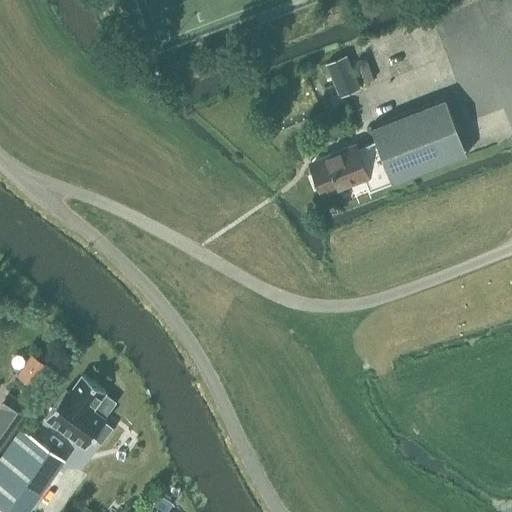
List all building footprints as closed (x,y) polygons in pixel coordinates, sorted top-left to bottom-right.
[(346,54),(326,62),(335,85),(348,92),(360,87),(346,54)] [(377,140),(358,147),(370,176),(366,177),(370,189),(392,180),(393,182),(468,153),(446,97),(371,126),(377,140)] [(370,176),(358,147),(356,143),(338,150),(339,153),(311,164),(323,194),(341,187),(345,190),(352,187),(353,183),(366,177),(370,176)] [(33,356),(19,376),(36,387),(49,367),(33,356)] [(66,389),(46,417),(86,446),(94,436),(101,441),(112,427),(104,421),(106,418),(105,417),(93,409),(104,394),(106,391),(83,373),(70,391),(66,389)] [(10,393),(0,407),(0,447),(29,406),(10,393)] [(22,429),(0,460),(0,507),(7,511),(27,511),(65,459),(22,429)]
